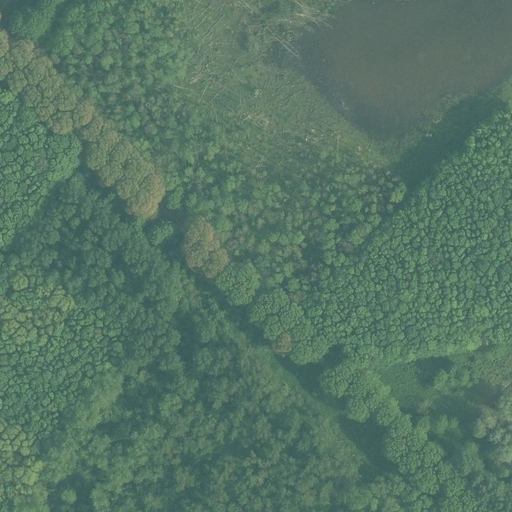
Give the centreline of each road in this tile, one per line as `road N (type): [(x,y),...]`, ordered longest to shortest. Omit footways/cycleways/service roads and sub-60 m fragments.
road 1 (track): [(469,511),(217,258),(1,59)]
road 2 (unknown): [(0,94),(102,179),(420,511)]
